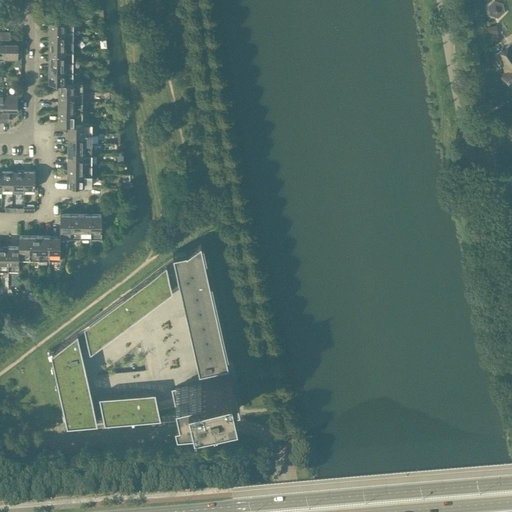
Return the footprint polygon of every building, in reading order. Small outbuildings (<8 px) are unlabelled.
[(499,14),(502,3),(493,0),(492,0),(490,11),(499,14)] [(61,8),(61,18),(71,18),(71,8),(61,8)] [(49,29),(73,29),(73,18),(49,18),(49,29)] [(498,34),(497,25),(486,26),(488,35),(498,34)] [(73,29),(49,29),(49,39),(73,39),(73,29)] [(73,49),(73,39),(49,39),(49,49),(73,49)] [(18,42),(3,42),(3,59),(18,59),(18,42)] [(511,42),(511,43),(494,55),(504,69),(503,70),(505,73),(501,76),(507,84),(511,80),(511,42)] [(73,49),(49,49),(49,59),(73,59),(73,49)] [(73,59),(49,59),(49,69),(73,70),(73,59)] [(73,70),(49,69),(49,80),(58,80),(73,80),(73,70)] [(73,80),(58,80),(58,90),(83,90),(83,80),(73,80)] [(83,90),(58,90),(58,100),(82,101),(83,90)] [(18,93),(3,93),(3,110),(17,110),(18,93)] [(82,101),(58,100),(58,111),(82,111),(82,101)] [(68,121),(82,121),(82,111),(58,111),(58,121),(68,121)] [(68,121),(68,132),(92,132),(92,121),(82,121),(68,121)] [(68,142),(92,142),(92,132),(68,132),(68,142)] [(92,142),(68,142),(68,152),(92,152),(92,142)] [(92,152),(68,152),(68,162),(92,162),(92,152)] [(92,162),(68,162),(67,172),(92,173),(92,162)] [(13,169),(2,169),(1,187),(12,187),(13,169)] [(23,187),(24,170),(13,169),(12,187),(12,192),(23,192),(23,187)] [(38,170),(35,170),(24,170),(23,187),(35,187),(35,178),(38,178),(38,170)] [(92,173),(67,172),(67,183),(91,183),(92,173)] [(117,195),(117,186),(102,186),(102,195),(117,195)] [(71,211),(60,211),(60,234),(60,235),(60,242),(70,242),(70,236),(71,211)] [(71,211),(70,236),(81,236),(81,212),(71,211)] [(91,212),(81,212),(81,236),(91,236),(91,212)] [(91,212),(91,236),(101,236),(102,212),(91,212)] [(19,233),(19,244),(19,257),(29,257),(29,233),(19,233)] [(29,257),(39,258),(39,233),(29,233),(29,257)] [(50,233),(39,233),(39,258),(49,258),(50,233)] [(50,233),(49,258),(60,258),(60,242),(60,235),(60,234),(50,233)] [(173,251),(175,257),(180,281),(184,280),(203,365),(199,366),(199,368),(228,361),(227,354),(228,353),(212,279),(210,279),(205,257),(207,256),(203,241),(201,241),(201,238),(187,248),(173,251)] [(8,244),(0,243),(0,268),(8,268),(8,244)] [(8,244),(8,268),(19,268),(19,257),(19,244),(8,244)] [(84,325),(90,353),(133,320),(131,317),(171,287),(166,264),(84,325)] [(51,350),(67,422),(93,420),(79,357),(83,356),(78,330),(51,350)] [(234,388),(231,374),(202,381),(202,380),(175,386),(176,387),(171,388),(174,398),(175,403),(177,413),(185,412),(188,412),(240,407),(235,388),(234,388)] [(161,414),(158,401),(155,389),(99,394),(105,419),(161,414)]
